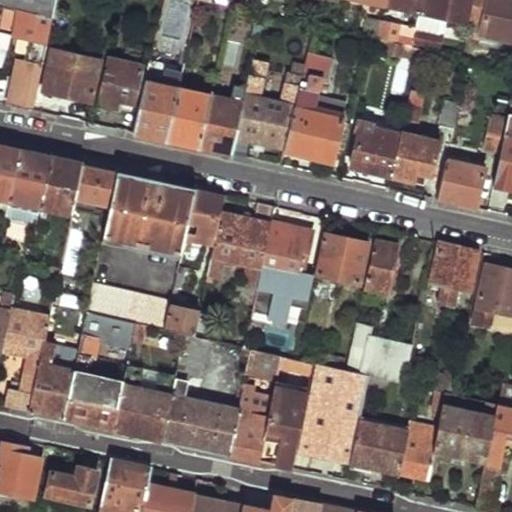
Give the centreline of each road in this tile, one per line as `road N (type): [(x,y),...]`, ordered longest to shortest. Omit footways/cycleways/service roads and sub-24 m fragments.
road 1 (residential): [(511,233),(0,129)]
road 2 (residential): [(0,419),(423,511)]
